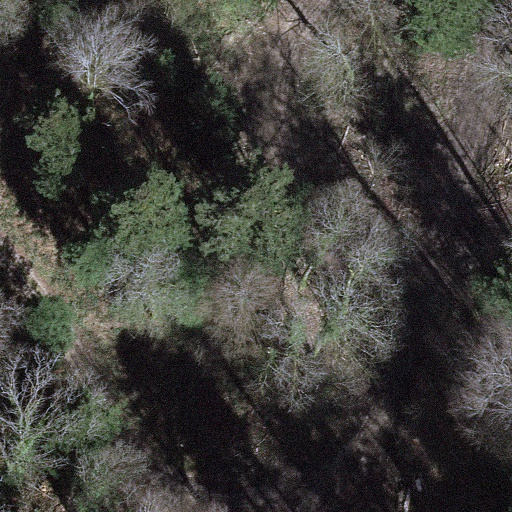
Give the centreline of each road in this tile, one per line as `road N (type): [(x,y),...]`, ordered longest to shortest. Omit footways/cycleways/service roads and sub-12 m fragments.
road 1 (track): [(275,511),(349,450),(403,357),(423,264),(507,0)]
road 2 (track): [(310,0),(282,36),(270,76),(270,113),(294,187),(357,246),(423,264),(511,237)]
road 3 (track): [(0,229),(63,306),(134,443),(165,479),(220,511)]
